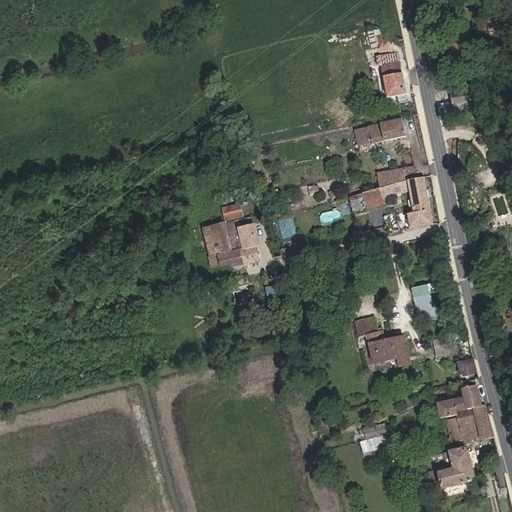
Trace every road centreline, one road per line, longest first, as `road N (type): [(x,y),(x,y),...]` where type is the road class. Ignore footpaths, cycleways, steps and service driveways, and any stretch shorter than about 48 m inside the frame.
road 1 (tertiary): [(408,0),(511,459)]
road 2 (unknown): [(449,200),(311,241)]
